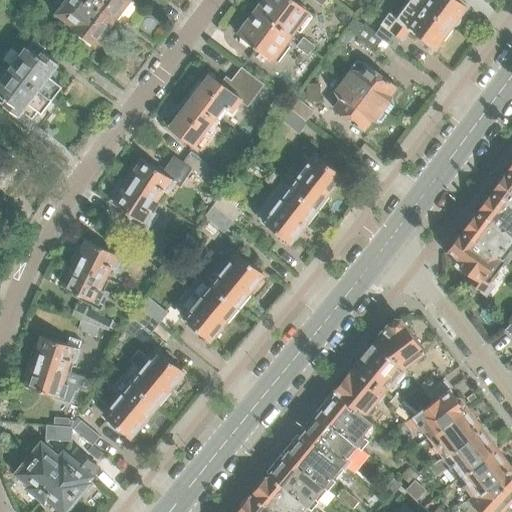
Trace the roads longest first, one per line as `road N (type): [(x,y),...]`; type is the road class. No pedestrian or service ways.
road 1 (residential): [(215,0),(84,173),(23,276),(0,354)]
road 2 (residential): [(179,511),(391,248)]
road 3 (residential): [(391,248),(511,84)]
road 4 (residential): [(511,396),(415,265),(391,248)]
